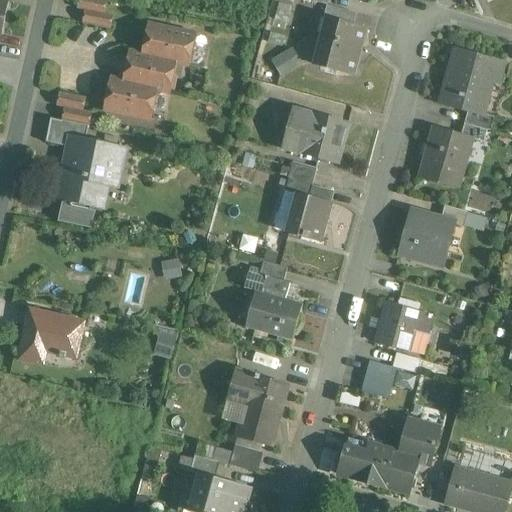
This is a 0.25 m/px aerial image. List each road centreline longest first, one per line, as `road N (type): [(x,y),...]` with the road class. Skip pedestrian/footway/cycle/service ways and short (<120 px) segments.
road 1 (residential): [(306,485),(434,14),(511,37)]
road 2 (residential): [(0,202),(46,0)]
